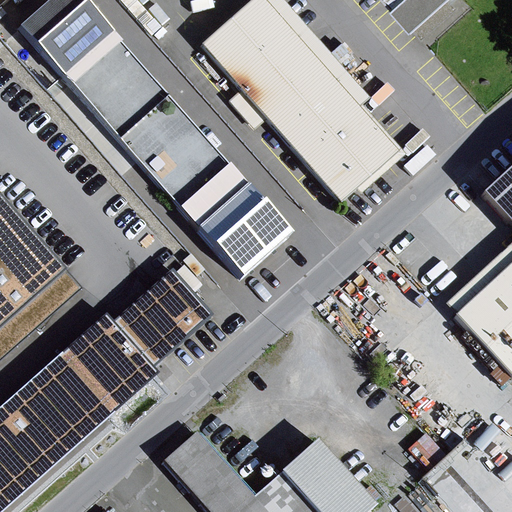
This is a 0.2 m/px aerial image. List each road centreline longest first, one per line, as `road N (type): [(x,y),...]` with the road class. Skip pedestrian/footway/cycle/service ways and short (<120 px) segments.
road 1 (residential): [(511,119),(60,511)]
road 2 (unknown): [(333,274),(104,0)]
